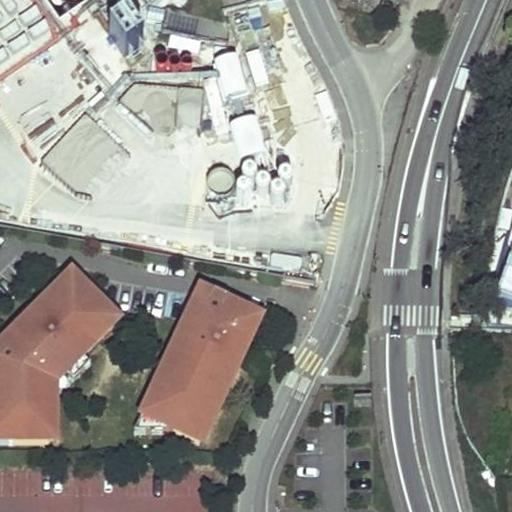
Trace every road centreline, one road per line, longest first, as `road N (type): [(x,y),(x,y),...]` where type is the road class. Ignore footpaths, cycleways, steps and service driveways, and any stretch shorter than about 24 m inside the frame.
road 1 (unclassified): [(252,511),(258,466),(345,286),(366,189),(355,84)]
road 2 (secondary): [(420,204),(402,263),(398,389),(422,511)]
road 3 (secondary): [(450,511),(425,391),(420,204)]
road 4 (secondary): [(420,204),(439,122),(485,0)]
